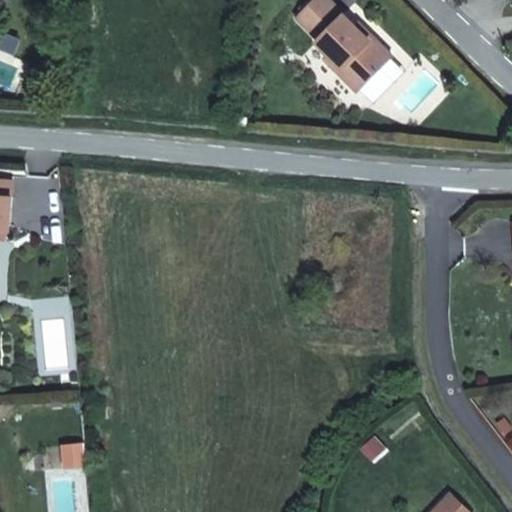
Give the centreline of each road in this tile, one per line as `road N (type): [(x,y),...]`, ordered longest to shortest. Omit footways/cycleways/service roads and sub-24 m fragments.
road 1 (unclassified): [(441,178),(0,147)]
road 2 (residential): [(441,178),(450,389),(511,474)]
road 3 (unclassified): [(413,0),(511,82)]
